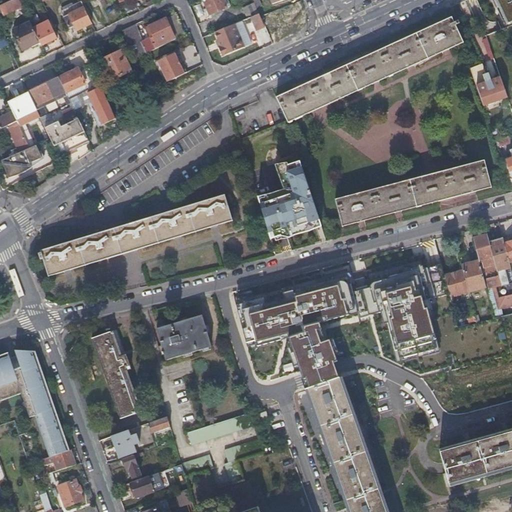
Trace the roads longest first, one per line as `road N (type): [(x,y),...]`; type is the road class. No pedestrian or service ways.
road 1 (residential): [(511,204),(42,321)]
road 2 (tertiary): [(5,234),(218,89)]
road 3 (residential): [(42,321),(112,511)]
road 4 (residential): [(173,0),(0,82)]
road 5 (tertiary): [(218,89),(335,37)]
